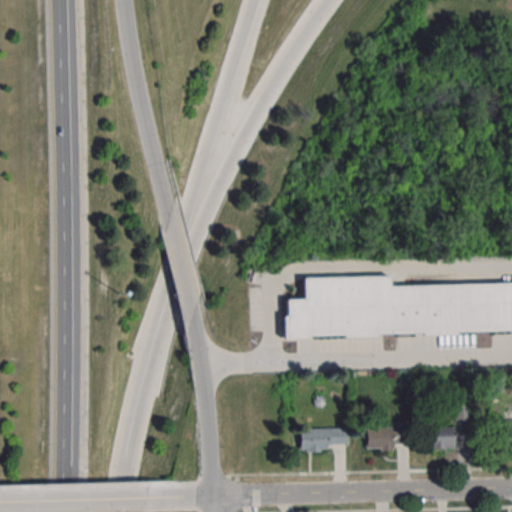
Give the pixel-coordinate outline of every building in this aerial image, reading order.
[(300,275),(387,273),(387,284),(511,281),(511,329),(455,330),(455,333),(419,334),(419,331),(374,332),(374,335),(341,336),(341,332),(303,333),(303,336),(282,337),(281,313),(285,313),(284,296),(301,296),(300,275)] [(511,418),(504,418),(503,447),(511,447),(511,418)] [(364,427),(408,425),(409,443),(392,443),(393,447),(364,447),(364,427)] [(298,428),(345,427),(345,443),(326,444),(326,448),(298,449),(298,428)] [(453,448),(453,427),(431,427),(431,448),(453,448)]
